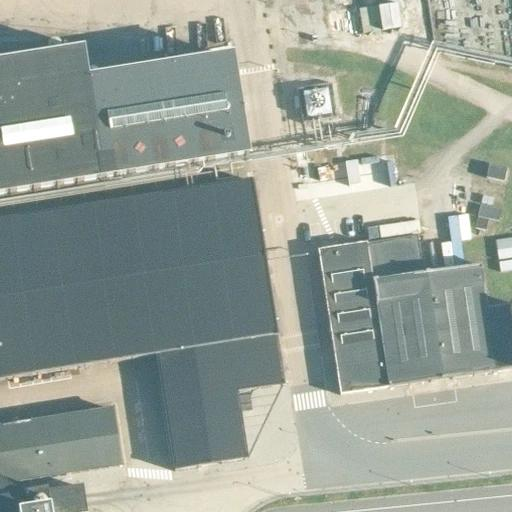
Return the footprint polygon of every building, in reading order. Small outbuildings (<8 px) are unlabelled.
[(0,196),(248,156),(233,57),(88,81),(83,51),(0,64),(0,196)] [(329,86),(296,91),(303,133),(336,128),(329,86)] [(486,180),(503,183),(506,170),(489,166),(486,180)] [(0,380),(156,356),(174,471),(246,460),(239,413),(251,411),(247,391),(281,385),(274,336),(275,336),(252,182),(107,205),(0,221),(0,380)] [(481,207),(478,218),(498,222),(501,211),(481,207)] [(318,253),(324,290),(340,396),(498,373),(487,312),(480,265),(432,273),(426,236),(318,253)] [(511,371),(511,313),(511,308),(487,312),(498,373),(511,371)] [(0,486),(72,474),(121,466),(112,409),(0,427),(0,486)] [(84,511),(81,488),(0,499),(0,511),(84,511)]
